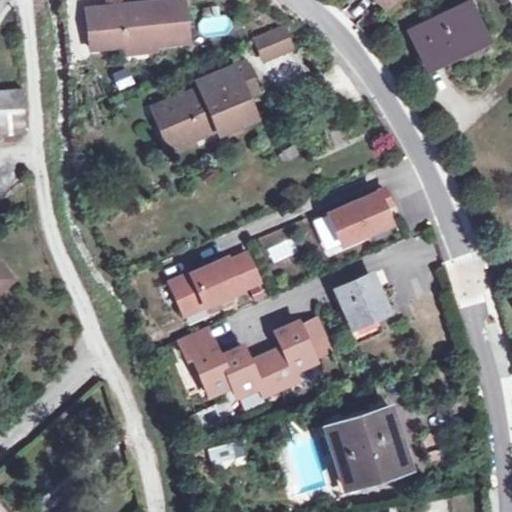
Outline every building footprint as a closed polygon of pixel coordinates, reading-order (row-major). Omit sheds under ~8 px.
[(181,0),(170,0),(114,5),(115,11),(98,13),(101,46),(123,44),(147,42),(147,39),(153,38),(153,45),(186,42),(181,0)] [(424,67),(485,38),(468,3),(407,32),(424,67)] [(115,11),(114,5),(85,8),(89,47),(101,46),(98,13),(115,11)] [(229,33),(227,16),(198,19),(200,37),(229,33)] [(278,25),(252,37),(259,52),(286,42),(278,25)] [(147,42),(123,44),(124,52),(154,49),(153,45),(153,38),(147,39),(147,42)] [(208,63),(213,73),(227,67),(223,56),(208,63)] [(242,60),(235,63),(243,80),(229,86),(232,92),(241,96),(256,90),(242,60)] [(243,80),(235,63),(227,67),(213,73),(192,82),(197,91),(158,109),(175,147),(193,139),(190,132),(209,124),(212,130),(214,136),(252,119),(241,96),(232,92),(229,86),(243,80)] [(0,134),(24,132),(22,110),(20,87),(0,88),(0,134)] [(175,147),(158,109),(150,113),(167,150),(175,147)] [(193,139),(212,130),(209,124),(190,132),(193,139)] [(338,243),(387,222),(380,206),(387,203),(381,189),(325,212),(338,243)] [(224,257),(167,282),(178,307),(199,298),(202,305),(256,281),(244,254),(226,262),(224,257)] [(0,287),(10,279),(0,266),(0,287)] [(344,327),(351,342),(378,331),(371,315),(382,311),(368,275),(335,289),(350,324),(344,327)] [(210,323),(183,335),(192,355),(196,353),(213,392),(236,382),(241,393),(263,384),(267,392),(301,377),(298,368),(319,359),(302,320),(279,330),(286,345),(254,360),(247,344),(224,354),(210,323)] [(405,467),(386,407),(322,427),(341,486),(405,467)] [(241,459),(232,429),(203,438),(212,467),(241,459)]
